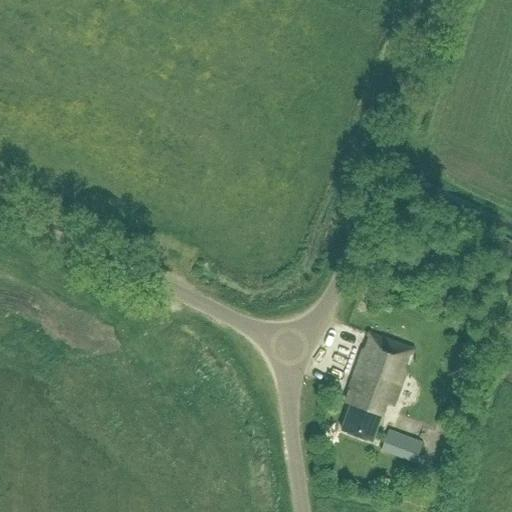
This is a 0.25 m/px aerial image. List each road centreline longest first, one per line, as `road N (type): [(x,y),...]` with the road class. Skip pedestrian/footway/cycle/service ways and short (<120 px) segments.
road 1 (unclassified): [(283,347),(330,301),(440,0)]
road 2 (unclassified): [(283,347),(0,201)]
road 3 (unclassified): [(302,511),(283,347)]
